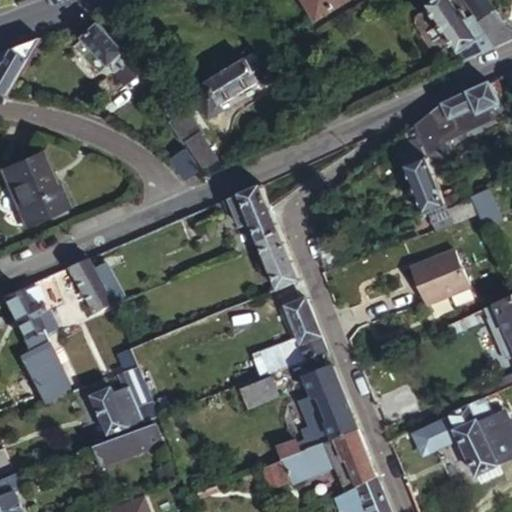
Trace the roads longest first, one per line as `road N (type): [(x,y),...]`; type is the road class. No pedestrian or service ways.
road 1 (residential): [(404,511),(287,211),(394,133),(399,105)]
road 2 (residential): [(399,105),(171,207)]
road 3 (residential): [(171,207),(143,158),(0,108)]
road 4 (residential): [(171,207),(0,286)]
road 5 (residential): [(511,56),(399,105)]
